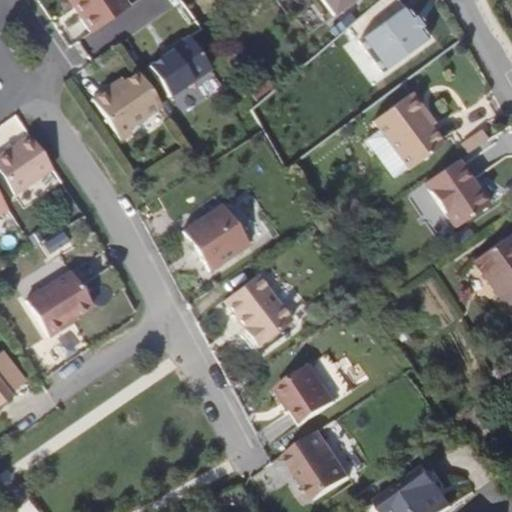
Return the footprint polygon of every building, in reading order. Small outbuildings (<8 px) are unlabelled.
[(67,0),(92,35),(128,10),(121,0),(67,0)] [(321,0),(335,19),(360,0),(321,0)] [(382,0),(343,34),(377,79),(422,46),(414,35),(418,32),(410,22),(406,25),(387,0),(382,0)] [(171,53),(149,68),(170,99),(211,70),(189,38),(170,51),(171,53)] [(162,108),(138,74),(109,94),(107,91),(93,101),(121,142),(132,134),(130,130),(162,108)] [(408,170),(442,146),(435,136),(425,124),(430,120),(412,95),(374,124),(378,129),(404,165),(408,170)] [(425,124),(435,136),(439,132),(430,120),(425,124)] [(404,165),(378,129),(364,139),(390,175),(404,165)] [(53,171),(30,138),(0,158),(0,175),(15,197),(53,171)] [(424,185),(428,190),(460,168),(456,163),(424,185)] [(460,168),(428,190),(455,229),(487,207),(460,168)] [(183,232),(209,272),(249,246),(237,228),(239,220),(231,207),(223,205),(183,232)] [(347,214),(331,225),(342,241),(358,230),(347,214)] [(511,247),(505,238),(474,260),(507,308),(511,304),(511,247)] [(264,272),(230,296),(244,314),(249,315),(254,321),(250,325),(247,331),(256,344),(263,343),(298,318),(264,272)] [(26,302),(49,339),(64,329),(62,327),(92,308),(70,274),(26,302)] [(0,355),(0,407),(10,400),(8,397),(25,385),(1,354),(0,355)] [(312,365),(279,387),(304,424),(337,402),(312,365)] [(497,437),(475,410),(460,421),(482,448),(497,437)] [(319,432),(285,455),(316,501),(350,478),(319,432)] [(428,466),(437,479),(442,476),(433,463),(428,466)] [(378,501),(385,511),(390,511),(437,479),(428,466),(378,501)] [(437,479),(390,511),(438,511),(452,502),(437,480),(437,479)] [(452,502),(438,511),(444,511),(455,505),(452,502)]
